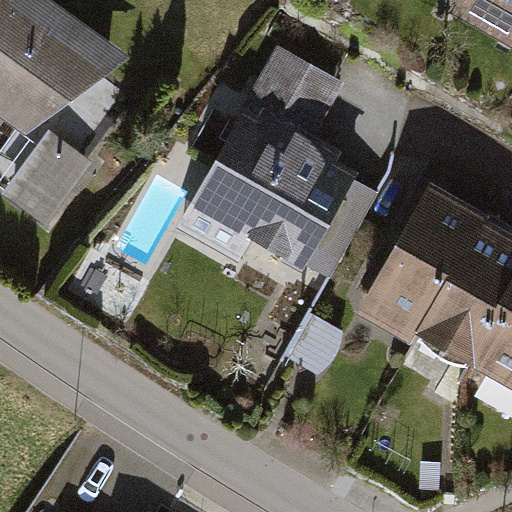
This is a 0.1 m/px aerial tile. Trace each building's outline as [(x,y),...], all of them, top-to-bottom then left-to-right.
[(0,2),(0,128),(3,131),(0,135),(0,208),(38,234),(130,95),(104,78),(120,54),(38,0),(1,0),(0,2)] [(511,0),(452,0),(444,15),(511,51),(511,0)] [(340,84),(266,44),(178,209),(252,249),(307,278),(367,166),(312,136),(340,84)] [(469,215),(411,186),(345,314),(402,343),(469,215)] [(511,272),(511,237),(469,215),(402,343),(460,373),(511,272)] [(511,272),(460,373),(511,399),(511,272)] [(333,368),(345,328),(313,318),(301,358),(333,368)] [(62,511),(85,511),(68,502),(62,511)]
